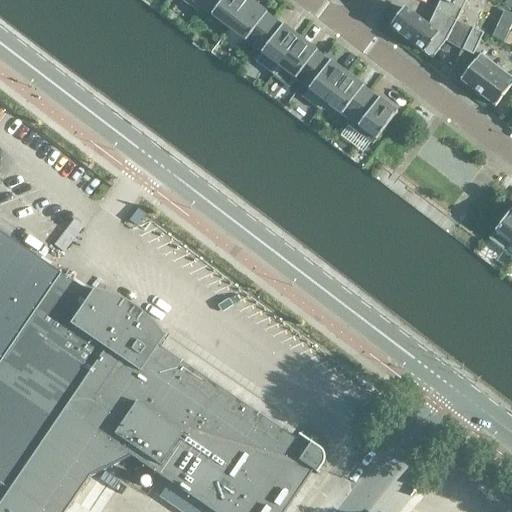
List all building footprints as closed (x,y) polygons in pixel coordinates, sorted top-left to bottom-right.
[(202,10),(202,9),(207,2),(208,0),(181,0),(199,13),(200,14),(202,10)] [(208,0),(207,2),(202,9),(202,10),(228,29),(233,22),(250,1),(248,0),(208,0)] [(436,11),(457,22),(467,0),(438,0),(440,1),(436,11)] [(233,22),(228,29),(245,43),(252,47),(257,40),(273,20),(266,15),(267,14),(250,1),(233,22)] [(431,59),(432,60),(446,41),(457,22),(436,11),(427,27),(423,24),(423,23),(419,20),(418,20),(403,9),(389,28),(431,59)] [(257,40),(252,47),(261,54),(255,62),(272,75),(278,67),(284,60),(300,39),(282,26),(281,27),(273,20),(257,40)] [(500,21),(492,37),(504,43),(511,27),(500,21)] [(457,22),(446,41),(462,50),(473,30),(457,22)] [(484,35),(474,29),(473,30),(462,50),(473,56),(484,35)] [(317,52),(300,39),(284,60),(278,67),(272,75),(290,88),(295,81),(302,85),(323,58),(316,53),(317,52)] [(480,96),(495,108),(511,85),(511,78),(480,55),(477,59),(460,81),(475,93),(479,97),(480,96)] [(326,104),(325,103),(331,96),(347,75),(330,62),(329,63),(323,58),(302,85),(308,90),(302,98),(319,111),(320,111),(326,104)] [(325,103),(326,104),(342,116),(348,120),(348,121),(349,120),(354,113),(358,108),(369,93),(363,88),(364,87),(347,75),(331,96),(325,103)] [(381,134),(397,113),(379,99),(378,100),(369,93),(358,108),(354,113),(349,120),(348,121),(348,120),(345,124),(346,125),(348,126),(370,143),(373,145),(376,142),(378,139),(381,134)] [(364,151),(371,157),(374,153),(367,148),(364,151)] [(511,208),(499,226),(489,239),(511,256),(511,208)] [(0,359),(58,273),(8,239),(0,251),(0,359)] [(72,322),(91,296),(58,273),(0,359),(0,501),(105,344),(72,322)] [(94,292),(91,296),(72,322),(105,344),(140,369),(156,346),(161,338),(162,338),(156,330),(150,322),(143,315),(135,309),(130,306),(125,303),(114,298),(94,292)] [(105,344),(0,501),(0,511),(66,511),(90,478),(132,457),(170,483),(211,511),(212,511),(282,511),(310,471),(315,473),(320,465),(321,464),(322,462),(322,461),(322,460),(322,458),(322,456),(321,454),(321,453),(320,452),(319,450),(317,448),(297,435),(293,439),(156,346),(140,369),(105,344)] [(212,511),(211,511),(170,483),(159,498),(179,511),(212,511)]
